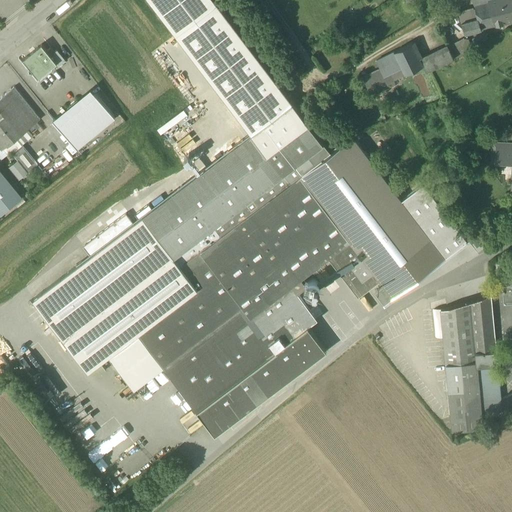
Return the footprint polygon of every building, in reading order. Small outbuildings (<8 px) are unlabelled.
[(215,0),(151,0),(252,133),(293,102),(215,0)] [(494,25),(495,26),(511,21),(511,3),(511,0),(492,0),(488,1),(488,2),(494,25)] [(494,25),(488,2),(474,5),(475,9),(459,13),(465,33),(481,29),(481,28),(494,25)] [(467,37),(448,47),(453,59),(473,49),(467,37)] [(404,74),(423,64),(419,57),(412,42),(393,51),(397,59),(404,74)] [(38,77),(56,63),(57,62),(51,55),(55,52),(51,47),(47,50),(42,44),(23,59),(29,66),(29,70),(32,70),(32,73),(35,74),(38,77)] [(427,72),(453,59),(448,47),(447,44),(419,57),(423,64),(426,71),(427,72)] [(57,50),(55,52),(51,55),(57,62),(56,63),(59,66),(66,60),(57,50)] [(376,60),(380,67),(397,59),(393,51),(376,60)] [(404,74),(397,59),(380,67),(380,68),(387,82),(395,78),(404,74)] [(369,91),(387,82),(380,68),(362,77),(369,91)] [(397,82),(395,78),(387,82),(369,91),(367,92),(369,96),(397,82)] [(14,86),(0,97),(0,108),(5,114),(21,134),(27,129),(40,119),(14,86)] [(91,88),(53,118),(58,124),(72,113),(67,108),(77,100),(81,105),(96,94),(91,88)] [(53,119),(77,148),(115,117),(96,94),(81,105),(77,100),(67,108),(72,113),(58,124),(53,118),(53,119)] [(331,152),(293,102),(252,133),(143,216),(181,266),(300,176),(300,175),(331,152)] [(0,148),(1,149),(2,150),(4,149),(16,138),(21,134),(5,114),(0,118),(0,148)] [(511,165),(511,160),(495,160),(496,145),(510,146),(511,131),(511,128),(508,128),(508,141),(491,140),(490,164),(511,165)] [(16,138),(21,144),(32,135),(27,129),(21,134),(16,138)] [(437,262),(445,257),(401,199),(353,135),(331,152),(300,175),(300,176),(350,241),(372,270),(380,280),(383,284),(383,285),(392,296),(393,296),(393,297),(413,281),(412,280),(437,261),(437,262)] [(16,138),(4,149),(8,154),(11,151),(14,154),(12,155),(17,161),(10,166),(14,171),(15,171),(20,178),(37,164),(21,144),(16,138)] [(511,146),(510,146),(496,145),(495,160),(511,160),(511,146)] [(0,213),(22,196),(0,169),(0,213)] [(291,286),(329,257),(340,248),(350,241),(300,176),(181,266),(197,288),(137,333),(163,368),(164,368),(243,307),(250,316),(291,286)] [(401,199),(445,257),(454,250),(453,249),(461,243),(462,244),(467,240),(423,182),(401,199)] [(85,244),(93,254),(133,223),(126,213),(85,244)] [(134,390),(163,368),(137,333),(197,288),(181,266),(143,216),(133,223),(93,254),(90,256),(33,299),(88,372),(91,369),(101,362),(108,356),(134,390)] [(362,278),(363,277),(372,270),(350,241),(340,248),(362,278)] [(82,246),(90,256),(93,254),(85,244),(82,246)] [(358,296),(370,287),(363,277),(362,278),(340,248),(329,257),(358,296)] [(380,280),(372,270),(363,277),(370,287),(380,280)] [(504,303),(511,302),(511,275),(501,277),(504,303)] [(311,291),(312,291),(315,290),(317,289),(318,288),(319,286),(319,283),(318,281),(316,279),(314,278),(311,278),(309,279),(307,281),(306,283),(307,286),(307,288),(309,290),(311,291)] [(384,303),(393,296),(392,296),(383,285),(383,284),(377,289),(382,295),(379,297),(384,303)] [(276,350),(269,341),(310,310),(291,286),(250,316),(243,307),(164,368),(197,411),(276,350)] [(472,296),(453,307),(482,359),(501,349),(472,296)] [(316,319),(310,310),(269,341),(276,350),(308,325),(316,319)] [(407,321),(388,336),(463,430),(482,415),(407,321)] [(327,350),(308,325),(276,350),(197,411),(215,435),(327,350)] [(101,362),(91,369),(96,377),(106,369),(101,362)] [(501,402),(499,376),(494,376),(495,380),(488,380),(488,383),(490,383),(490,388),(491,388),(491,397),(487,397),(487,403),(501,402)]
